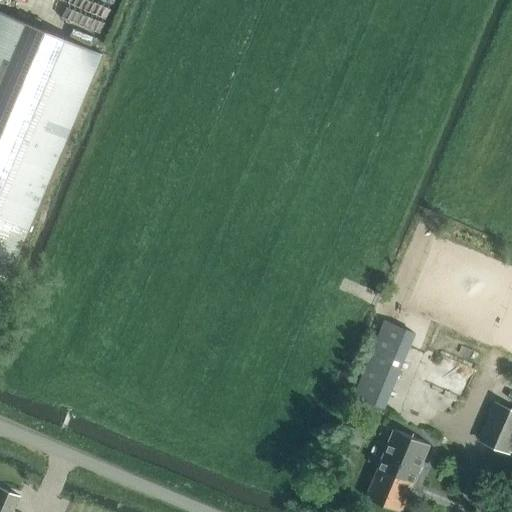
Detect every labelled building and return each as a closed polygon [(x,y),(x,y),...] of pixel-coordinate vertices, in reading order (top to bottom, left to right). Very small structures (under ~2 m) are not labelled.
[(0,272),(9,277),(102,54),(0,11),(0,272)] [(409,348),(378,336),(354,396),(384,408),(409,348)] [(511,410),(495,403),(479,441),(509,453),(510,451),(511,451),(511,410)] [(401,511),(430,444),(394,429),(366,496),(401,511)] [(0,487),(0,511),(16,511),(14,511),(20,496),(0,487)]
